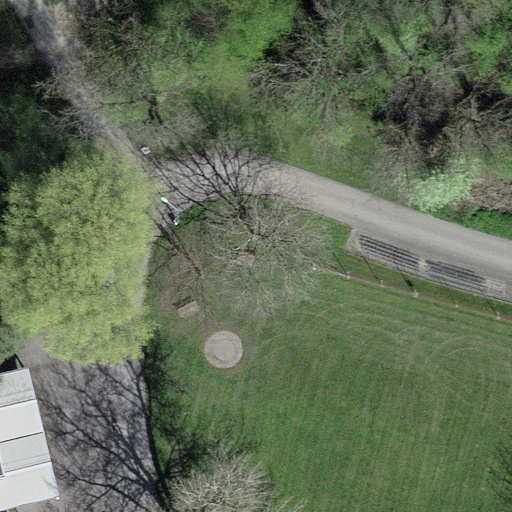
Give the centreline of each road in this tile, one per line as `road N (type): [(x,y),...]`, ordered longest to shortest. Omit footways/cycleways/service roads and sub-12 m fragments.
road 1 (residential): [(137,192),(245,172),(511,255)]
road 2 (unclassified): [(150,511),(137,192)]
road 3 (unclassified): [(137,192),(122,134),(55,26)]
